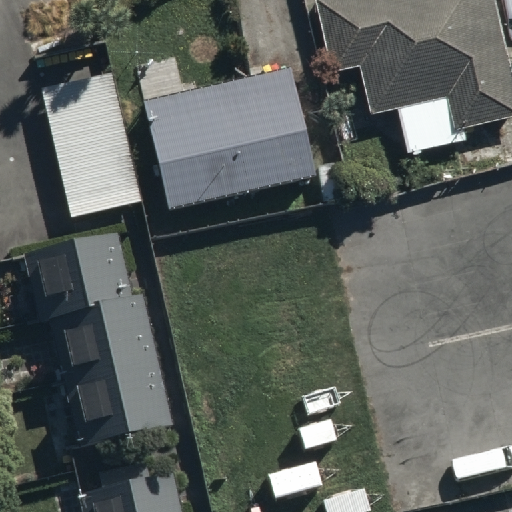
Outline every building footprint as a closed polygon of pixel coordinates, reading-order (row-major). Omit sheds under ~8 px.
[(511,85),(492,0),(316,0),(333,71),(362,64),(373,112),(397,107),(409,155),(467,141),(465,129),(511,117),(511,85)] [(144,109),(170,215),(314,181),(289,74),(144,109)] [(114,75),(42,91),(72,223),(144,207),(114,75)] [(171,429),(140,301),(131,303),(116,236),(20,259),(36,329),(49,326),(78,451),(171,429)] [(91,475),(96,495),(78,499),(80,511),(175,511),(169,480),(145,485),(141,465),(91,475)] [(480,511),(478,502),(434,511),(480,511)]
